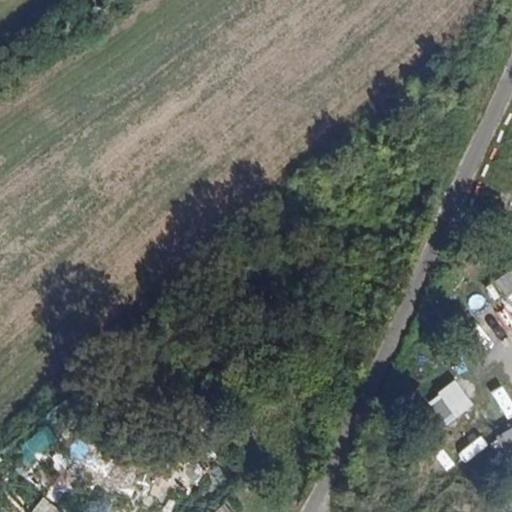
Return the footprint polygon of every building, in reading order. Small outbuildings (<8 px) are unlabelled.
[(511,270),(495,282),(511,306),(511,270)] [(465,321),(487,305),(480,295),(457,311),(465,321)] [(476,349),(491,362),(499,353),(484,339),(476,349)] [(429,400),(448,424),(475,404),(456,379),(429,400)] [(470,412),(478,424),(506,406),(498,394),(470,412)] [(511,471),(511,427),(492,440),(511,471)]
